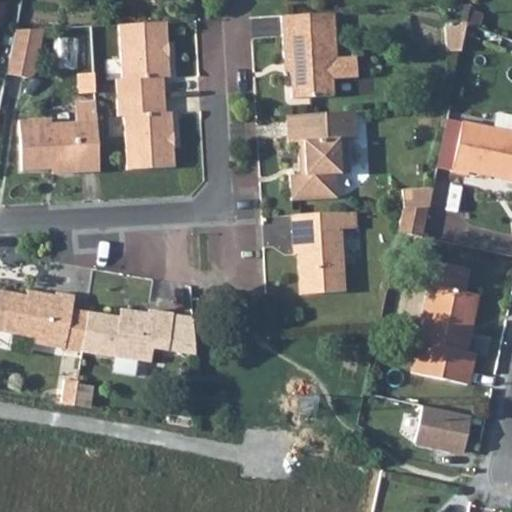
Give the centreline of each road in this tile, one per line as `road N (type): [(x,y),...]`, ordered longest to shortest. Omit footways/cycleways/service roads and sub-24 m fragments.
road 1 (residential): [(220,0),(228,209),(185,213)]
road 2 (residential): [(71,217),(92,246),(189,249),(185,213)]
